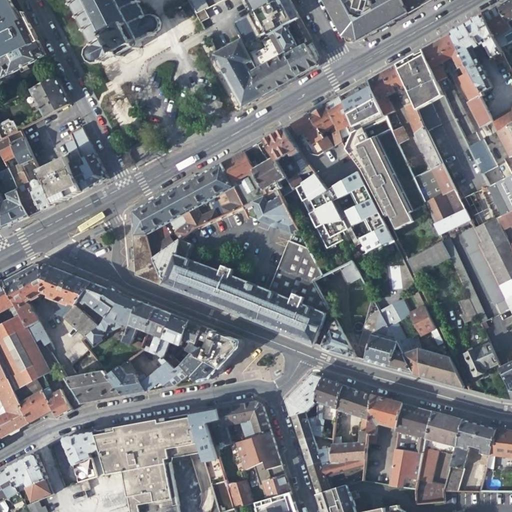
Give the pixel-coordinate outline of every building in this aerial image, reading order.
[(0,0),(0,56),(2,58),(3,62),(10,58),(35,45),(39,43),(35,35),(29,24),(26,18),(20,21),(9,0),(0,0)] [(68,0),(71,4),(69,5),(70,8),(72,7),(73,10),(77,17),(75,18),(77,21),(79,20),(84,30),(82,31),(83,33),(85,32),(91,44),(90,45),(87,49),(84,57),(87,62),(92,64),(100,63),(101,63),(102,64),(113,58),(115,57),(116,59),(119,59),(120,59),(121,60),(131,55),(141,50),(140,48),(141,47),(142,45),(141,44),(143,43),(154,37),(154,36),(157,34),(160,29),(161,24),(158,18),(155,17),(153,16),(150,15),(148,15),(144,17),(138,5),(140,4),(139,1),(137,2),(135,0),(68,0)] [(188,0),(196,14),(205,10),(209,8),(204,0),(188,0)] [(251,15),(264,39),(276,33),(287,28),(293,24),(301,20),(299,16),(295,9),(291,1),(290,0),(247,0),(254,13),(251,15)] [(324,0),(347,42),(352,43),(357,44),(372,35),(397,21),(409,14),(402,0),(375,0),(378,4),(372,8),(369,2),(361,0),(352,0),(349,2),(347,0),(324,0)] [(402,0),(409,14),(424,5),(432,0),(402,0)] [(511,0),(500,7),(510,27),(511,25),(511,0)] [(502,37),(511,31),(511,30),(510,27),(500,7),(493,11),(483,17),(501,52),(505,50),(503,47),(508,44),(504,38),(502,37)] [(212,23),(205,10),(196,14),(196,15),(203,27),(212,23)] [(233,24),(241,40),(244,46),(254,64),(256,69),(264,64),(286,53),(276,33),(264,39),(251,15),(236,22),(233,24)] [(508,74),(511,72),(510,70),(501,52),(483,17),(478,20),(464,28),(453,34),(468,64),(483,93),(494,87),(475,50),(486,44),(494,59),(497,57),(500,63),(501,62),(508,74)] [(313,43),(301,20),(293,24),(301,40),(300,41),(303,48),(313,43)] [(286,53),(287,56),(299,50),(289,33),(287,28),(276,33),(286,53)] [(437,43),(434,45),(444,63),(450,59),(454,57),(458,65),(454,67),(456,70),(462,67),(465,74),(459,77),(473,103),(471,104),(482,127),(494,122),(493,120),(481,97),(484,96),(483,93),(468,64),(453,34),(437,43)] [(241,40),(217,53),(213,55),(242,109),(246,106),(251,103),(263,97),(250,72),(247,68),(254,64),(244,46),(241,40)] [(46,57),(39,43),(35,45),(10,58),(3,62),(2,58),(0,56),(0,75),(2,79),(46,57)] [(319,62),(320,56),(313,43),(303,48),(299,50),(287,56),(299,77),(319,67),(319,62)] [(444,63),(434,45),(424,50),(446,96),(479,165),(489,160),(443,67),(445,64),(444,63)] [(424,50),(417,54),(424,68),(422,69),(428,81),(430,80),(434,90),(428,93),(433,103),(437,101),(446,96),(424,50)] [(286,53),(264,64),(278,89),(282,86),(299,77),(287,56),(286,53)] [(424,68),(417,54),(415,55),(412,57),(397,66),(418,109),(429,131),(443,124),(433,103),(428,93),(434,90),(430,80),(428,81),(422,69),(424,68)] [(270,93),(278,89),(264,64),(256,69),(250,72),(263,97),(270,93)] [(433,169),(416,177),(422,192),(424,197),(436,224),(466,210),(462,200),(429,131),(418,109),(397,66),(381,75),(371,81),(388,116),(396,111),(390,97),(399,91),(410,112),(408,113),(417,133),(416,134),(433,169)] [(47,117),(70,105),(57,78),(32,91),(47,117)] [(411,198),(422,192),(416,177),(412,179),(396,146),(398,145),(393,131),(388,116),(371,81),(366,83),(353,91),(344,96),(355,120),(358,127),(351,130),(352,132),(345,148),(358,164),(380,153),(391,173),(370,183),(383,211),(411,198)] [(339,128),(349,123),(355,120),(344,96),(335,101),(327,105),(339,128)] [(334,132),(337,145),(341,143),(339,128),(327,105),(321,109),(311,115),(324,138),(319,142),(325,152),(334,147),(325,131),(332,127),(335,131),(334,132)] [(511,109),(493,120),(494,122),(499,131),(500,131),(510,125),(511,124),(511,109)] [(304,119),(293,125),(311,154),(318,156),(325,152),(319,142),(324,138),(311,115),(304,119)] [(0,125),(0,131),(4,140),(11,136),(20,132),(16,122),(10,120),(0,125)] [(351,131),(351,130),(358,127),(355,120),(349,123),(351,125),(349,126),(351,131)] [(511,156),(511,129),(510,125),(500,131),(511,157),(511,156)] [(403,127),(393,131),(398,145),(409,139),(403,127)] [(88,140),(82,128),(72,134),(75,141),(82,162),(96,155),(88,140)] [(301,169),(297,161),(294,156),(301,152),(286,128),(276,134),(266,139),(276,157),(287,176),(291,183),(294,188),(303,182),(299,174),(300,174),(300,173),(301,172),(301,170),(301,169)] [(22,131),(20,132),(11,136),(20,159),(22,164),(35,158),(22,131)] [(0,149),(8,164),(20,159),(11,136),(4,140),(5,142),(0,144),(0,149)] [(70,157),(86,192),(95,188),(98,186),(100,185),(104,183),(106,181),(109,180),(102,166),(97,157),(96,155),(82,162),(75,141),(68,144),(72,151),(70,157)] [(72,198),(86,192),(70,157),(72,151),(68,144),(64,146),(67,153),(66,159),(63,160),(62,159),(60,159),(61,161),(41,171),(43,174),(57,205),(72,198)] [(279,181),(287,176),(276,157),(269,161),(264,150),(262,148),(260,147),(258,147),(256,147),(253,149),(246,153),(252,164),(272,201),(282,196),(278,189),(282,187),(279,181)] [(237,155),(223,163),(230,176),(252,164),(246,153),(245,151),(237,155)] [(305,157),(301,152),(294,156),(297,161),(305,157)] [(35,184),(31,185),(43,211),(57,205),(43,174),(41,171),(37,163),(34,165),(38,174),(37,175),(39,180),(36,181),(35,184)] [(230,176),(223,163),(217,166),(203,174),(201,175),(213,198),(226,191),(232,202),(225,205),(224,207),(227,213),(244,206),(245,206),(230,176)] [(299,229),(282,196),(272,201),(252,164),(230,176),(245,206),(244,206),(250,218),(251,217),(250,216),(251,216),(259,219),(259,220),(268,223),(292,233),(299,229)] [(31,217),(13,175),(10,169),(0,174),(0,227),(5,229),(20,222),(31,217)] [(25,169),(13,175),(31,217),(43,211),(31,185),(25,169)] [(341,183),(355,210),(356,210),(357,210),(362,207),(362,208),(375,202),(360,172),(345,181),(341,183)] [(331,189),(320,178),(317,174),(310,178),(320,195),(331,189)] [(197,207),(209,200),(213,198),(201,175),(189,181),(187,182),(177,188),(190,211),(198,226),(220,217),(215,210),(214,209),(201,215),(197,207)] [(511,176),(489,187),(462,200),(466,210),(471,220),(472,222),(476,229),(497,219),(511,211),(511,176)] [(320,196),(320,195),(310,178),(303,182),(294,188),(304,205),(320,196)] [(179,237),(181,238),(198,226),(190,211),(177,188),(167,193),(141,207),(134,212),(136,235),(147,232),(155,255),(174,243),(169,237),(170,236),(164,224),(183,215),(187,223),(177,230),(176,233),(179,237)] [(209,200),(214,209),(215,210),(220,217),(223,215),(213,198),(209,200)] [(414,203),(411,198),(383,211),(396,238),(406,233),(395,213),(414,203)] [(355,210),(306,235),(303,236),(311,249),(310,248),(324,275),(341,267),(354,260),(394,240),(375,202),(362,208),(362,207),(357,210),(356,210),(355,210)] [(455,228),(471,220),(466,210),(436,224),(440,232),(441,235),(455,228)] [(511,249),(497,219),(476,229),(480,239),(482,244),(479,246),(510,309),(511,312),(511,249)] [(471,220),(455,228),(465,248),(498,315),(510,309),(479,246),(482,244),(480,239),(468,245),(460,228),(472,222),(471,220)] [(468,245),(480,239),(476,229),(472,222),(460,228),(468,245)] [(193,242),(181,238),(174,243),(155,255),(147,232),(136,235),(139,274),(179,290),(238,313),(293,335),(314,344),(322,324),(327,313),(331,311),(314,280),(324,275),(310,248),(290,240),(271,291),(254,284),(232,275),(235,269),(225,265),(222,271),(192,259),(187,257),(193,242)] [(440,232),(403,252),(407,260),(443,241),(441,235),(440,232)] [(448,239),(443,241),(478,317),(481,323),(486,321),(448,239)] [(449,255),(443,241),(407,260),(413,273),(449,255)] [(349,282),(362,275),(354,260),(341,267),(349,282)] [(12,279),(5,282),(24,316),(38,343),(44,340),(51,352),(54,350),(55,350),(32,306),(29,304),(28,302),(33,299),(34,301),(40,297),(40,295),(44,293),(49,295),(49,297),(58,300),(53,313),(63,317),(73,304),(75,305),(76,305),(93,283),(80,278),(54,268),(41,263),(30,269),(12,279)] [(19,315),(21,318),(24,316),(5,282),(0,284),(0,313),(14,306),(16,309),(12,312),(15,317),(19,315)] [(87,302),(106,319),(114,308),(103,301),(110,289),(100,285),(93,283),(76,305),(82,311),(87,306),(85,304),(87,302)] [(123,323),(131,326),(141,303),(129,298),(124,296),(111,288),(110,289),(103,301),(114,308),(106,319),(99,328),(87,338),(95,346),(108,336),(111,329),(114,330),(122,327),(123,323)] [(439,345),(444,343),(426,306),(419,291),(414,294),(421,308),(412,313),(423,335),(423,336),(432,332),(439,345)] [(478,317),(469,297),(459,302),(464,314),(461,315),(465,323),(478,317)] [(140,329),(148,332),(158,309),(149,306),(141,303),(131,326),(125,341),(141,348),(143,344),(135,340),(140,329)] [(65,318),(87,338),(99,328),(82,311),(76,305),(75,305),(65,318)] [(381,311),(396,340),(397,342),(400,347),(402,351),(415,374),(421,376),(421,349),(421,348),(414,351),(410,343),(395,316),(390,307),(381,311)] [(157,355),(158,353),(174,315),(165,311),(158,309),(148,332),(157,336),(151,348),(148,346),(146,350),(157,355)] [(373,333),(396,340),(381,311),(380,309),(371,315),(365,325),(363,336),(364,346),(369,347),(373,333)] [(326,335),(322,347),(329,350),(355,357),(331,311),(327,313),(322,324),(331,327),(332,330),(332,331),(331,331),(328,336),(326,335)] [(180,346),(182,340),(190,321),(181,318),(174,315),(158,353),(164,358),(170,364),(175,359),(166,352),(171,342),(180,346)] [(0,358),(9,379),(29,423),(40,417),(54,409),(36,380),(42,377),(61,368),(58,364),(54,357),(51,352),(44,340),(38,343),(24,316),(21,318),(5,326),(0,328),(0,358)] [(185,350),(190,353),(203,327),(195,324),(190,321),(182,340),(189,343),(185,350)] [(322,324),(314,344),(320,346),(322,347),(326,335),(328,336),(331,331),(332,331),(332,330),(331,327),(322,324)] [(203,327),(190,353),(192,353),(201,358),(215,331),(209,329),(203,327)] [(215,331),(201,358),(222,369),(242,346),(241,340),(220,334),(215,331)] [(369,347),(366,360),(377,363),(391,367),(395,349),(396,346),(397,342),(396,340),(373,333),(369,347)] [(499,363),(488,338),(484,340),(487,345),(466,355),(475,376),(486,371),(485,370),(488,368),(499,363)] [(418,339),(410,343),(414,351),(421,348),(418,339)] [(74,364),(90,350),(80,342),(65,355),(74,364)] [(402,351),(395,349),(391,367),(415,374),(402,351)] [(451,358),(421,349),(421,376),(433,380),(464,388),(464,385),(451,358)] [(192,353),(183,365),(192,374),(200,382),(211,380),(222,369),(201,358),(192,353)] [(0,381),(1,383),(9,379),(0,358),(0,381)] [(177,386),(192,374),(183,365),(177,371),(170,364),(164,358),(161,360),(164,366),(147,379),(144,375),(140,379),(148,392),(158,390),(171,387),(177,386)] [(177,371),(183,365),(180,362),(175,359),(170,364),(177,371)] [(505,366),(501,368),(511,388),(511,391),(511,368),(510,363),(505,366)] [(123,366),(111,376),(126,396),(138,394),(148,392),(140,379),(137,374),(130,375),(123,366)] [(68,379),(75,390),(83,404),(95,402),(114,398),(126,396),(111,376),(107,371),(68,379)] [(314,405),(318,407),(319,402),(316,401),(322,378),(314,375),(287,401),(290,408),(293,418),(305,414),(314,405)] [(53,396),(42,377),(36,380),(54,409),(58,418),(69,412),(74,410),(71,406),(65,395),(62,390),(53,396)] [(323,405),(337,410),(343,385),(333,382),(322,378),(316,401),(319,402),(318,407),(318,412),(317,417),(317,421),(316,426),(320,427),(320,422),(322,421),(323,405)] [(0,417),(0,436),(1,439),(9,434),(17,430),(29,423),(9,379),(1,383),(0,383),(0,391),(9,412),(0,417)] [(337,444),(336,445),(335,464),(367,457),(368,442),(369,434),(372,395),(352,388),(343,385),(337,410),(349,414),(362,418),(359,433),(359,442),(337,444)] [(75,390),(69,394),(75,405),(83,404),(75,390)] [(69,394),(65,395),(71,406),(75,405),(69,394)] [(380,423),(397,428),(403,404),(395,402),(377,397),(372,395),(369,434),(368,442),(376,443),(376,435),(377,433),(377,425),(380,423)] [(242,421),(247,438),(271,431),(265,412),(263,406),(255,401),(240,404),(219,408),(223,419),(225,424),(242,421)] [(403,404),(397,428),(396,430),(398,431),(396,451),(423,455),(425,447),(426,439),(433,412),(417,408),(403,404)] [(211,409),(192,413),(204,453),(221,511),(234,508),(216,447),(209,424),(223,419),(219,408),(211,409)] [(346,424),(349,414),(337,410),(335,423),(346,424)] [(448,416),(433,412),(426,439),(425,447),(439,451),(454,454),(456,447),(463,420),(448,416)] [(148,511),(180,506),(171,459),(204,453),(192,413),(132,424),(135,439),(119,441),(125,471),(132,511),(148,511)] [(311,421),(310,418),(306,419),(305,414),(293,418),(296,426),(300,439),(312,436),(314,443),(316,443),(322,444),(323,427),(320,427),(316,426),(315,426),(310,428),(308,423),(311,421)] [(230,443),(225,424),(223,419),(209,424),(216,447),(230,443)] [(481,453),(490,456),(490,455),(496,429),(476,424),(463,420),(456,447),(454,454),(453,455),(450,466),(445,485),(443,492),(458,492),(463,470),(462,470),(469,445),(481,449),(481,453)] [(324,422),(323,427),(322,444),(332,445),(333,445),(335,423),(324,422)] [(110,429),(98,431),(99,436),(103,435),(109,473),(117,472),(125,471),(119,441),(135,439),(132,424),(110,429)] [(510,458),(511,457),(511,430),(510,431),(496,429),(490,455),(496,456),(510,458)] [(102,454),(96,431),(65,437),(64,440),(75,465),(87,460),(93,458),(92,453),(99,451),(99,454),(102,454)] [(98,431),(96,431),(102,454),(108,474),(109,473),(103,435),(99,436),(98,431)] [(275,442),(271,431),(247,438),(251,451),(253,453),(276,447),(275,442)] [(388,434),(377,433),(376,435),(376,443),(385,445),(388,434)] [(321,459),(316,443),(314,443),(312,436),(300,439),(303,448),(308,464),(320,460),(321,459)] [(235,444),(235,442),(230,443),(216,447),(234,508),(237,507),(253,503),(243,471),(235,444)] [(331,456),(321,459),(320,460),(324,472),(335,469),(335,464),(336,445),(333,445),(332,445),(331,456)] [(443,492),(445,485),(433,482),(439,451),(425,447),(423,455),(418,483),(417,487),(417,490),(417,503),(443,501),(443,492)] [(391,487),(417,490),(417,487),(418,483),(423,455),(396,451),(395,451),(391,487)] [(37,453),(36,453),(10,468),(20,491),(23,498),(29,511),(47,511),(48,511),(45,505),(42,507),(39,500),(55,493),(37,453)] [(269,469),(283,465),(280,455),(266,461),(269,469)] [(330,476),(360,468),(366,466),(367,457),(335,464),(335,469),(324,472),(320,460),(308,464),(316,488),(318,493),(333,489),(330,476)] [(99,476),(93,458),(87,460),(92,478),(99,476)] [(87,460),(75,465),(80,482),(92,478),(87,460)] [(265,481),(270,498),(285,494),(292,492),(283,465),(269,469),(272,478),(265,481)] [(0,501),(7,498),(20,491),(10,468),(0,473),(0,501)] [(473,492),(480,492),(484,475),(479,474),(473,492)] [(333,489),(318,493),(319,499),(323,511),(404,511),(405,511),(400,507),(400,504),(361,511),(356,511),(350,490),(348,484),(333,489)] [(14,503),(23,498),(20,491),(7,498),(8,500),(9,501),(12,500),(14,503)] [(238,511),(297,511),(295,502),(288,504),(285,494),(270,498),(253,503),(237,507),(238,511)]
